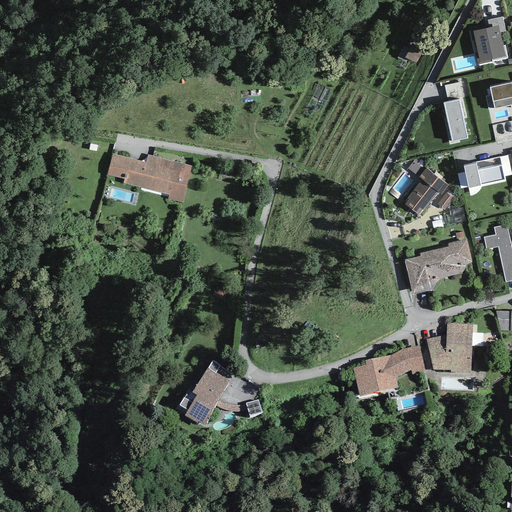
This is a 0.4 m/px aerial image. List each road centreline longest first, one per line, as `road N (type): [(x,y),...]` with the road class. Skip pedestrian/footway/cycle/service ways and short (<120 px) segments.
road 1 (residential): [(471,0),(378,190),(378,213),(416,324)]
road 2 (residential): [(416,324),(354,359),(286,377),(259,377),(243,356)]
